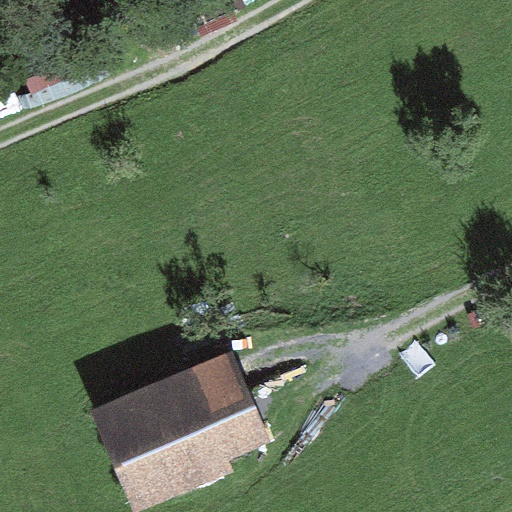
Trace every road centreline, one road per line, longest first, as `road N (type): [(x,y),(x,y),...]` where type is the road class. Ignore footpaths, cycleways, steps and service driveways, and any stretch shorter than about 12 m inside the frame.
road 1 (track): [(285,0),(0,132)]
road 2 (track): [(511,278),(323,371)]
